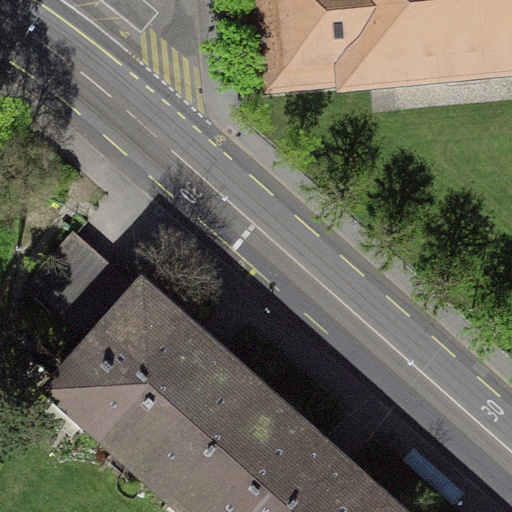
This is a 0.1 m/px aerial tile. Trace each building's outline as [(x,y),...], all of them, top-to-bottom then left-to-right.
[(511,0),(265,0),(273,82),(345,75),(346,81),(446,72),(446,74),(452,73),(451,71),(475,69),(475,71),(481,70),(480,68),(511,65),(511,0)] [(72,235),(16,296),(53,330),(109,269),(72,235)] [(172,508),(272,394),(209,339),(142,281),(42,396),(172,508)] [(272,394),(172,508),(176,511),(407,511),(341,455),(272,394)] [(463,492),(413,447),(402,459),(452,505),(463,492)]
